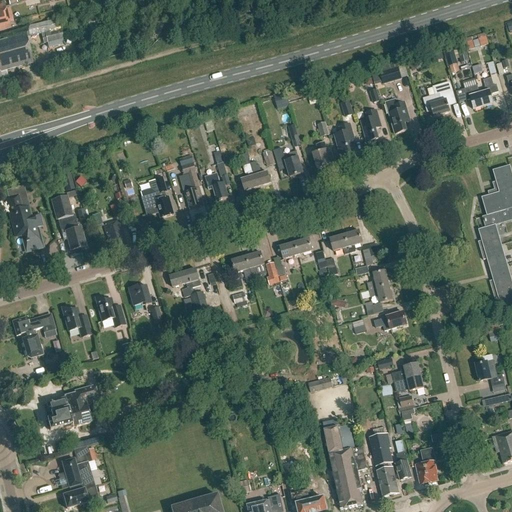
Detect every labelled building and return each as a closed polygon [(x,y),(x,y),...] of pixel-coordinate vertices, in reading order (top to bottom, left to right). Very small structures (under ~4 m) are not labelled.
[(0,31),(11,29),(10,23),(13,22),(10,8),(0,10),(0,31)] [(87,15),(90,27),(100,24),(97,13),(87,15)] [(53,21),(27,27),(29,37),(42,34),(44,44),(47,43),(48,48),(60,45),(63,39),(61,30),(63,29),(60,17),(53,18),(53,21)] [(0,83),(2,81),(0,74),(0,72),(33,64),(26,35),(5,41),(0,41),(0,83)] [(479,39),(481,47),(489,45),(486,37),(479,39)] [(457,51),(460,61),(461,64),(469,62),(464,46),(456,49),(457,51)] [(445,54),(448,67),(458,64),(454,52),(445,54)] [(418,64),(410,66),(412,72),(420,70),(418,64)] [(384,85),(402,80),(398,69),(380,74),(384,85)] [(459,104),(468,101),(471,100),(474,111),(484,108),(480,95),(477,87),(475,80),(463,84),(465,91),(456,93),(459,104)] [(424,99),(426,108),(428,113),(432,113),(434,119),(451,114),(447,102),(455,99),(450,84),(434,89),(436,96),(424,99)] [(480,95),(484,108),(493,105),(490,95),(498,93),(496,86),(486,89),(487,93),(480,95)] [(370,92),(373,104),(380,102),(377,91),(370,92)] [(285,92),(273,95),(276,108),(287,105),(285,92)] [(386,103),(389,114),(395,136),(407,132),(405,125),(410,123),(405,103),(403,104),(403,103),(396,100),(386,103)] [(341,104),(345,117),(353,115),(349,102),(341,104)] [(243,132),(264,126),(259,108),(238,114),(243,132)] [(381,128),(377,112),(366,115),(368,120),(361,122),(367,144),(379,140),(376,130),(381,128)] [(215,131),(211,120),(205,122),(208,133),(215,131)] [(317,125),(319,132),(320,136),(328,133),(325,123),(317,125)] [(355,142),(350,125),(340,128),(341,134),(334,136),(341,157),(352,154),(349,144),(355,142)] [(291,138),(292,142),(294,148),(300,146),(297,136),(291,138)] [(327,151),(324,143),(317,146),(319,153),(313,155),(318,170),(330,167),(326,152),(327,151)] [(263,154),(267,168),(277,165),(273,152),(263,154)] [(216,154),(217,157),(214,157),(217,165),(221,178),(227,176),(220,153),(216,154)] [(303,175),(296,153),(290,155),(291,161),(285,162),(290,179),(303,175)] [(268,173),(262,175),(259,166),(257,166),(255,158),(249,159),(251,164),(258,188),(271,185),(268,173)] [(193,191),(186,194),(190,210),(203,206),(201,197),(202,197),(195,173),(196,173),(194,164),(182,168),(185,176),(189,175),(193,191)] [(245,192),(258,188),(251,164),(243,167),(245,175),(248,174),(249,179),(242,181),(245,192)] [(482,242),(478,243),(484,261),(487,260),(493,281),(490,282),(491,286),(495,298),(495,301),(499,300),(502,310),(511,307),(511,282),(496,226),(501,225),(511,221),(511,173),(510,167),(504,169),(493,172),(496,183),(493,184),(495,191),(488,193),(489,197),(482,199),(487,217),(483,218),(486,229),(479,231),(481,240),(482,242)] [(205,178),(207,183),(209,191),(214,190),(218,202),(228,199),(224,184),(220,185),(217,174),(205,178)] [(155,181),(159,195),(167,192),(164,183),(163,178),(155,181)] [(29,208),(22,209),(19,197),(8,199),(5,200),(16,238),(21,236),(25,253),(29,252),(43,248),(37,226),(42,225),(39,215),(31,217),(29,208)] [(72,216),(67,198),(52,202),(57,221),(58,220),(63,242),(68,241),(70,252),(86,248),(81,229),(78,229),(75,216),(72,216)] [(169,198),(165,199),(156,202),(161,219),(174,215),(169,198)] [(85,210),(77,212),(79,221),(87,219),(85,210)] [(127,247),(119,222),(118,222),(104,226),(103,226),(111,249),(110,249),(111,250),(114,249),(115,252),(125,249),(124,247),(127,247)] [(345,236),(350,255),(356,253),(354,247),(363,244),(359,232),(345,236)] [(350,255),(345,236),(330,240),(334,253),(343,250),(345,256),(350,255)] [(309,240),(295,244),(298,257),(313,252),(309,240)] [(298,257),(295,244),(280,248),(284,261),(298,257)] [(362,248),(367,267),(374,265),(372,257),(379,255),(377,244),(362,248)] [(315,254),(318,264),(325,262),(323,252),(315,254)] [(267,275),(265,266),(261,254),(248,258),(254,282),(260,280),(259,277),(267,275)] [(254,282),(248,258),(232,262),(235,274),(244,272),(247,284),(254,282)] [(280,258),(273,259),(276,270),(278,277),(285,275),(284,268),(283,269),(280,258)] [(328,268),(327,268),(330,277),(338,275),(333,259),(326,262),(328,268)] [(328,268),(326,262),(318,264),(320,271),(327,268),(328,268)] [(369,274),(367,267),(355,270),(357,276),(369,274)] [(188,290),(190,297),(191,297),(196,313),(205,310),(203,302),(206,301),(203,292),(194,295),(193,289),(194,288),(192,283),(199,282),(196,270),(183,274),(186,285),(188,290)] [(269,278),(268,278),(270,286),(280,284),(278,277),(276,270),(268,272),(269,278)] [(367,285),(369,292),(389,287),(386,272),(373,275),(375,283),(367,285)] [(173,289),(186,285),(183,274),(170,278),(173,289)] [(231,283),(233,290),(243,288),(241,281),(231,283)] [(146,287),(144,287),(138,289),(137,287),(128,289),(133,308),(144,305),(145,307),(151,305),(146,287)] [(370,298),(378,297),(380,304),(393,302),(389,287),(369,292),(370,298)] [(245,293),(233,297),(235,305),(247,302),(245,293)] [(103,299),(102,297),(95,299),(102,323),(112,320),(115,329),(126,326),(121,310),(115,312),(111,300),(107,301),(103,299)] [(337,300),(336,307),(343,309),(345,302),(337,300)] [(365,305),(369,318),(375,317),(372,303),(365,305)] [(81,339),(92,336),(87,320),(81,322),(78,309),(73,311),(69,307),(61,309),(68,333),(78,330),(81,339)] [(158,308),(150,310),(154,323),(162,321),(158,308)] [(270,309),(263,311),(265,319),(272,317),(270,309)] [(376,329),(383,327),(385,332),(390,331),(407,326),(403,314),(387,318),(387,319),(374,323),(376,329)] [(17,337),(22,336),(35,332),(43,330),(44,334),(55,330),(51,316),(28,322),(27,319),(13,323),(17,337)] [(356,335),(366,332),(363,321),(352,324),(353,329),(354,329),(356,335)] [(35,332),(22,336),(23,340),(22,341),(27,358),(31,360),(43,357),(37,337),(36,337),(35,332)] [(490,335),(491,342),(498,341),(497,334),(490,335)] [(129,345),(121,347),(122,353),(131,351),(129,345)] [(97,352),(91,354),(93,361),(99,359),(97,352)] [(58,355),(61,365),(66,364),(63,354),(58,355)] [(374,364),(376,370),(379,369),(379,371),(394,367),(392,360),(374,364)] [(497,377),(493,362),(476,366),(478,375),(476,375),(478,383),(479,382),(480,383),(491,380),(493,388),(505,385),(502,376),(497,377)] [(394,384),(399,382),(421,377),(418,365),(404,368),(405,372),(392,375),(394,384)] [(45,366),(45,374),(56,375),(57,367),(45,366)] [(310,394),(347,384),(345,375),(308,384),(310,394)] [(421,377),(399,382),(401,388),(408,386),(410,393),(424,390),(421,377)] [(391,385),(381,388),(383,398),(393,396),(391,385)] [(89,401),(98,399),(95,387),(75,393),(75,395),(64,398),(65,400),(47,405),(49,415),(51,415),(52,419),(47,421),(50,431),(72,425),(72,424),(75,424),(76,428),(90,424),(88,416),(91,415),(90,413),(87,414),(85,407),(91,405),(89,401)] [(493,407),(511,402),(509,395),(491,400),(483,402),(484,408),(493,407)] [(399,400),(401,409),(414,406),(411,397),(399,400)] [(414,410),(401,412),(403,422),(404,422),(406,430),(412,429),(411,421),(413,420),(412,416),(415,415),(414,410)] [(121,433),(134,429),(129,415),(107,422),(111,437),(121,434),(121,433)] [(358,473),(368,471),(363,448),(353,450),(353,447),(352,447),(351,443),(347,444),(347,445),(341,446),(338,428),(340,428),(338,422),(323,425),(324,432),(341,511),(363,507),(359,493),(362,492),(358,473)] [(305,433),(293,435),(296,452),(308,450),(305,433)] [(504,465),(511,462),(511,433),(493,439),(497,454),(500,453),(504,465)] [(442,448),(450,446),(448,434),(432,437),(433,443),(441,442),(442,448)] [(391,450),(388,435),(369,439),(379,480),(378,481),(379,483),(380,484),(383,498),(399,495),(393,469),(388,470),(387,466),(393,464),(390,450),(391,450)] [(405,453),(402,442),(395,443),(398,455),(405,453)] [(62,490),(69,488),(76,486),(77,489),(75,490),(76,493),(78,492),(78,493),(83,491),(82,491),(84,490),(84,491),(95,488),(87,463),(92,462),(87,448),(74,452),(76,460),(74,460),(62,464),(65,474),(58,475),(58,477),(59,477),(60,481),(58,481),(60,486),(61,486),(62,488),(61,489),(62,490)] [(435,461),(433,450),(421,453),(424,466),(417,467),(421,486),(422,486),(424,487),(429,486),(429,484),(431,484),(431,483),(437,482),(435,475),(436,475),(435,468),(434,468),(433,462),(435,461)] [(410,471),(405,453),(396,456),(399,464),(395,465),(398,473),(401,482),(412,479),(409,472),(410,471)] [(249,481),(238,483),(241,495),(251,492),(249,481)] [(280,495),(268,498),(268,499),(269,502),(271,511),(294,511),(298,511),(327,511),(324,499),(309,503),(307,493),(308,492),(307,492),(306,489),(305,485),(294,487),(293,483),(288,484),(290,493),(280,495)] [(69,488),(71,494),(63,496),(67,510),(88,504),(88,503),(98,500),(95,488),(84,491),(84,490),(82,491),(83,491),(78,493),(78,492),(76,493),(75,490),(77,489),(76,486),(69,488)] [(115,496),(106,498),(108,505),(117,502),(115,496)] [(221,511),(217,496),(171,509),(171,511),(221,511)] [(118,499),(120,508),(126,506),(124,498),(118,499)] [(271,511),(269,502),(248,507),(248,511),(271,511)]
